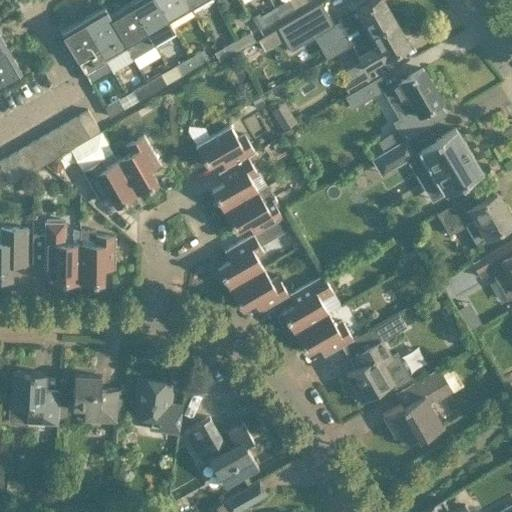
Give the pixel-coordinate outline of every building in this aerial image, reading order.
[(168,20),(156,0),(134,0),(129,3),(154,45),(175,33),(168,20)] [(156,0),(168,20),(190,7),(185,0),(156,0)] [(288,0),(285,0),(274,6),(280,16),(294,8),(288,0)] [(333,23),(327,27),(342,51),(352,44),(355,43),(355,42),(395,19),(384,0),(371,0),(357,8),(355,9),(355,10),(341,18),(333,23)] [(320,1),(278,27),(285,38),(291,49),(312,36),(327,27),(333,23),(320,1)] [(154,45),(129,3),(109,15),(121,35),(120,36),(126,46),(133,58),(154,45)] [(121,35),(109,15),(104,6),(82,19),(105,59),(126,46),(120,36),(121,35)] [(280,16),(274,6),(260,15),(266,24),(280,16)] [(105,59),(82,19),(61,31),(84,72),(101,62),(105,59)] [(409,43),(395,19),(355,42),(355,43),(352,44),(357,53),(355,54),(360,61),(344,70),(349,78),(342,82),(349,92),(360,86),(390,69),(390,68),(386,70),(380,60),(409,43)] [(255,40),(250,31),(237,39),(242,48),(255,40)] [(0,34),(0,54),(8,49),(0,34)] [(237,39),(224,47),(229,55),(242,48),(237,39)] [(0,82),(21,70),(8,49),(0,54),(0,82)] [(203,49),(189,57),(195,66),(209,59),(203,49)] [(195,66),(189,57),(188,57),(180,62),(175,65),(181,74),(195,66)] [(399,126),(379,140),(385,150),(406,137),(445,114),(438,102),(442,100),(423,67),(385,88),(402,118),(396,121),(399,126)] [(160,73),(147,81),(152,91),(166,83),(160,73)] [(148,83),(147,83),(146,81),(133,90),(139,100),(152,91),(148,83)] [(109,116),(123,108),(118,98),(104,106),(104,107),(109,116)] [(282,127),(295,121),(287,102),(273,108),(282,127)] [(87,109),(77,115),(89,137),(100,132),(87,109)] [(89,137),(77,115),(67,121),(79,143),(89,137)] [(79,143),(67,121),(57,126),(70,149),(79,143)] [(229,125),(195,145),(207,165),(219,158),(225,168),(246,156),(253,151),(243,134),(236,138),(229,125)] [(70,149),(57,126),(46,132),(59,155),(70,149)] [(455,126),(419,148),(445,192),(481,171),(472,156),(473,156),(464,141),(455,126)] [(59,155),(46,132),(36,138),(49,161),(59,155)] [(150,170),(152,168),(160,164),(144,135),(126,145),(129,152),(117,159),(137,194),(157,182),(150,170)] [(385,150),(372,157),(377,165),(382,162),(386,170),(415,153),(406,137),(385,150)] [(49,161),(36,138),(26,144),(39,167),(49,161)] [(39,167),(26,144),(16,150),(29,172),(39,167)] [(29,172),(16,150),(6,155),(19,178),(29,172)] [(19,178),(6,155),(0,158),(0,167),(9,184),(19,178)] [(223,210),(257,191),(250,178),(257,174),(246,156),(225,168),(218,172),(224,183),(211,190),(223,210)] [(100,160),(82,171),(99,199),(109,193),(116,206),(137,194),(117,159),(104,166),(100,160)] [(257,191),(223,210),(235,231),(247,223),(253,233),(252,233),(253,234),(282,217),(278,210),(280,208),(275,200),(276,200),(274,196),(273,197),(266,185),(257,191)] [(450,234),(465,226),(475,243),(511,222),(511,220),(496,192),(470,207),(471,209),(463,214),(457,202),(438,213),(450,234)] [(79,283),(80,243),(65,243),(65,221),(64,221),(60,217),(56,216),(52,216),(48,217),(45,221),(44,221),(44,232),(32,232),(32,262),(44,262),(44,268),(56,268),(55,282),(79,283)] [(0,279),(11,280),(11,265),(26,265),(27,228),(1,227),(0,242),(0,279)] [(102,283),(102,269),(115,269),(115,235),(95,235),(95,230),(80,230),(80,243),(79,283),(102,283)] [(229,288),(263,268),(256,256),(263,252),(252,234),(252,233),(223,250),(229,260),(217,268),(229,288)] [(479,257),(472,261),(480,276),(490,270),(496,279),(503,275),(511,291),(511,251),(502,257),(496,247),(479,257)] [(287,295),(287,294),(277,277),(271,281),(263,268),(229,288),(240,308),(253,301),(259,312),(287,295)] [(293,332),(327,312),(320,300),(333,293),(322,274),(287,294),(287,295),(288,295),(294,304),(281,312),(282,313),(278,315),(278,319),(284,328),(287,330),(291,328),(293,332)] [(335,325),(327,312),(293,332),(305,352),(317,345),(323,356),(352,339),(342,321),(335,325)] [(406,327),(398,313),(368,330),(376,343),(376,344),(381,341),(406,327)] [(390,357),(381,341),(376,344),(376,343),(351,357),(354,362),(357,367),(345,374),(348,379),(344,382),(353,399),(358,396),(360,399),(391,381),(395,388),(412,379),(411,378),(410,379),(396,354),(390,357)] [(439,367),(409,384),(417,398),(402,406),(400,403),(382,414),(394,434),(399,431),(406,443),(417,436),(419,439),(442,425),(430,404),(453,391),(439,367)] [(58,417),(59,401),(59,399),(59,389),(43,388),(44,373),(12,371),(9,421),(10,421),(11,419),(25,420),(25,422),(57,424),(58,419),(58,417)] [(73,374),(72,394),(71,406),(83,407),(83,419),(117,422),(119,389),(99,388),(100,376),(73,374)] [(150,428),(157,429),(177,432),(181,406),(169,404),(170,393),(167,392),(169,382),(138,378),(135,399),(139,399),(136,415),(151,418),(150,428)] [(208,417),(184,431),(194,448),(198,456),(206,452),(209,458),(225,485),(240,476),(257,466),(244,443),(252,438),(243,423),(220,436),(208,417)] [(224,500),(230,511),(235,511),(266,495),(258,481),(224,500)] [(453,511),(451,511),(443,498),(420,511),(469,511),(465,505),(453,511)] [(230,511),(224,500),(208,510),(209,511),(230,511)]
